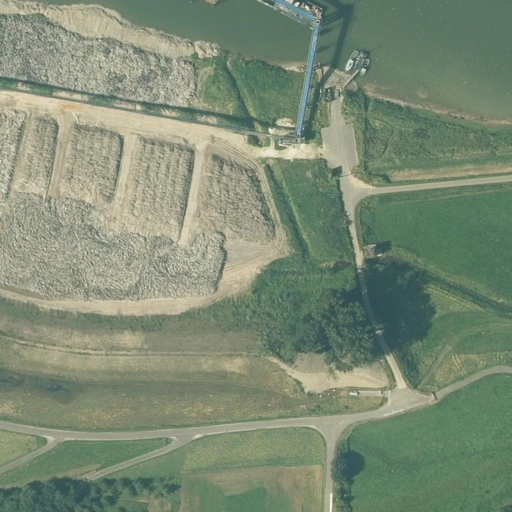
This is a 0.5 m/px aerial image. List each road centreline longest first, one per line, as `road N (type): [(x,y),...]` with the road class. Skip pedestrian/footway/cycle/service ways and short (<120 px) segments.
road 1 (unclassified): [(331,420),(64,435),(0,426)]
road 2 (unclassified): [(410,404),(366,305),(346,194)]
road 3 (unclassified): [(511,178),(346,194)]
